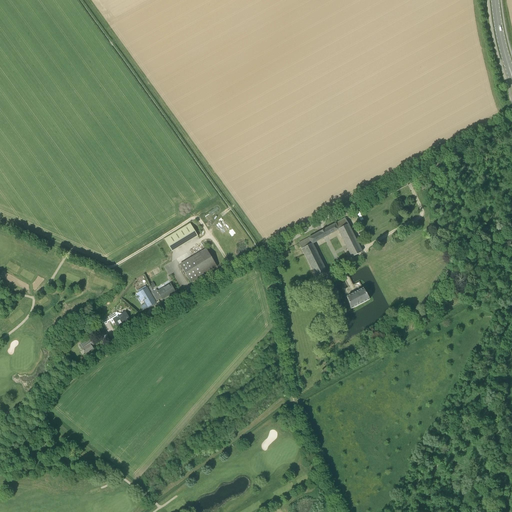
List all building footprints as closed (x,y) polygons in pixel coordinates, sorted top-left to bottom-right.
[(362,252),(345,219),(324,230),(327,236),(338,230),(352,258),(362,252)] [(172,252),(198,237),(190,224),(164,239),(172,252)] [(309,238),(312,244),(323,238),(320,232),(309,238)] [(311,268),(322,262),(312,244),(302,249),(311,268)] [(190,282),(217,266),(206,249),(180,265),(190,282)] [(322,262),(311,268),(316,278),(326,272),(322,262)] [(313,289),(320,285),(318,280),(311,284),(313,289)] [(157,289),(153,291),(158,300),(162,298),(162,299),(175,291),(170,284),(158,291),(157,289)] [(158,300),(153,291),(150,287),(147,289),(147,288),(136,295),(140,302),(143,300),(145,303),(141,306),(143,309),(151,305),(155,303),(155,302),(158,300)] [(351,309),(370,299),(363,289),(347,297),(351,309)] [(129,319),(125,312),(122,314),(117,313),(116,312),(108,317),(110,321),(112,324),(115,322),(117,326),(129,319)] [(100,333),(104,330),(101,326),(100,324),(92,329),(92,330),(95,334),(99,331),(100,333)] [(92,341),(90,338),(80,345),(85,353),(93,348),(91,346),(94,344),(93,343),(94,342),(93,341),(92,341)]
